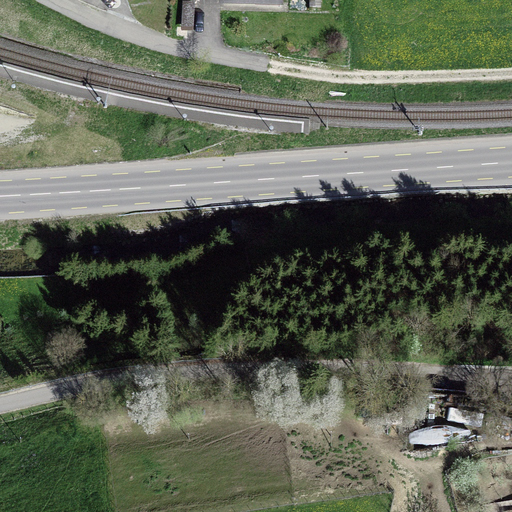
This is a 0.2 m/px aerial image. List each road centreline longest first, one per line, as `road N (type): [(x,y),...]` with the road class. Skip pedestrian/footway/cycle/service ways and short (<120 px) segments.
road 1 (primary): [(0,201),(511,165)]
road 2 (residential): [(421,399),(150,387),(0,411)]
road 3 (residential): [(52,0),(160,49),(368,87)]
road 4 (track): [(368,87),(511,83)]
